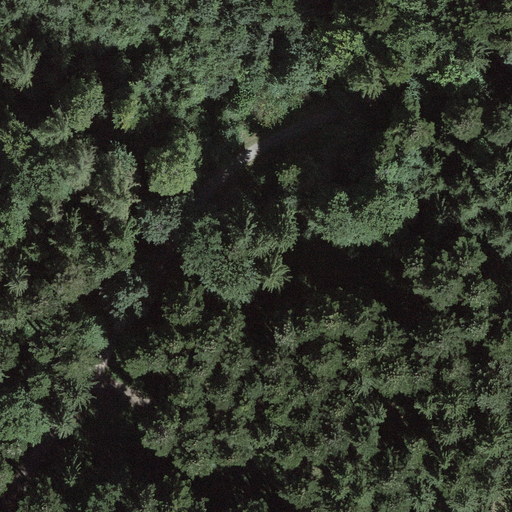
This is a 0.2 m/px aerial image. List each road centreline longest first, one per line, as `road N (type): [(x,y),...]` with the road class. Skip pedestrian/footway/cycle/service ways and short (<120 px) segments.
road 1 (track): [(1,511),(112,359),(160,265),(218,185),(402,75),(511,39)]
road 2 (track): [(511,341),(272,403),(216,402),(112,359)]
